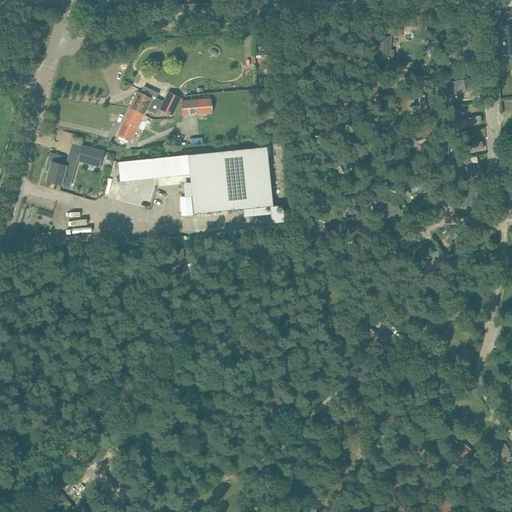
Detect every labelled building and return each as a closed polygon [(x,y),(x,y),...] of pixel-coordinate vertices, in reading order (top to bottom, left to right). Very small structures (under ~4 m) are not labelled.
[(499,30),(494,31),(496,45),(500,44),(501,54),(511,52),(511,45),(509,46),(509,43),(511,42),(511,24),(498,25),(499,30)] [(258,42),(259,50),(272,49),(272,42),(258,42)] [(445,50),(447,59),(464,56),(465,62),(474,61),(470,42),(462,43),(462,47),(445,50)] [(369,98),(379,99),(379,85),(388,85),(388,77),(370,76),(369,98)] [(464,80),(438,84),(440,96),(466,91),(464,80)] [(500,101),(499,85),(491,85),(492,101),(500,101)] [(137,91),(129,108),(144,115),(147,110),(156,114),(158,109),(172,116),(181,98),(168,92),(163,102),(156,99),(156,100),(155,100),(152,98),(140,93),(137,91)] [(212,98),(182,101),(183,114),(213,111),(212,98)] [(126,115),(116,135),(131,142),(138,128),(141,120),(144,115),(129,108),(127,112),(126,115)] [(457,129),(483,123),(481,114),(455,120),(457,129)] [(419,126),(423,139),(440,133),(435,120),(419,126)] [(356,142),(367,134),(364,130),(358,134),(353,139),(356,142)] [(482,141),(471,144),(472,150),(484,148),(482,141)] [(434,143),(433,158),(449,158),(450,143),(434,143)] [(80,144),(76,160),(100,166),(103,151),(80,144)] [(267,146),(188,154),(190,174),(191,182),(192,196),(194,214),(243,209),(270,206),(273,206),(267,146)] [(47,180),(62,185),(64,177),(72,179),(76,160),(69,158),(67,166),(60,164),(62,156),(50,153),(46,168),(47,170),(49,171),(47,180)] [(339,161),(329,167),(333,172),(349,162),(344,153),(337,157),(339,161)] [(129,160),(118,162),(120,181),(131,180),(139,179),(137,160),(129,160)] [(459,202),(464,207),(478,190),(473,185),(459,202)] [(365,202),(364,195),(345,198),(346,205),(365,202)] [(393,198),(373,208),(381,221),(400,211),(393,198)] [(273,206),(270,206),(271,214),(272,223),(285,222),(283,205),(273,206)] [(310,217),(324,223),(329,214),(323,212),(321,217),(313,212),(310,217)] [(255,242),(252,258),(270,260),(272,244),(255,242)] [(335,255),(330,262),(337,267),(352,248),(344,243),(335,255)] [(169,248),(169,264),(184,264),(184,248),(169,248)] [(430,254),(436,268),(443,265),(438,251),(430,254)] [(111,290),(131,297),(137,280),(118,273),(111,290)] [(319,280),(316,299),(332,301),(335,282),(319,280)] [(176,314),(182,330),(197,324),(192,309),(176,314)] [(24,326),(36,332),(41,321),(29,315),(24,326)] [(371,328),(366,333),(377,343),(390,329),(385,324),(376,333),(371,328)] [(414,388),(406,371),(395,376),(403,394),(414,388)] [(48,403),(56,413),(66,405),(58,395),(48,403)] [(266,407),(274,418),(283,411),(280,408),(283,405),(278,398),(266,407)] [(0,436),(8,439),(12,427),(0,422),(0,436)] [(462,461),(472,450),(462,441),(452,451),(462,461)] [(16,494),(16,486),(0,486),(0,496),(1,496),(1,494),(16,494)] [(69,511),(74,508),(58,489),(48,499),(59,511),(69,511)] [(498,503),(497,511),(502,511),(504,511),(506,505),(498,503)]
